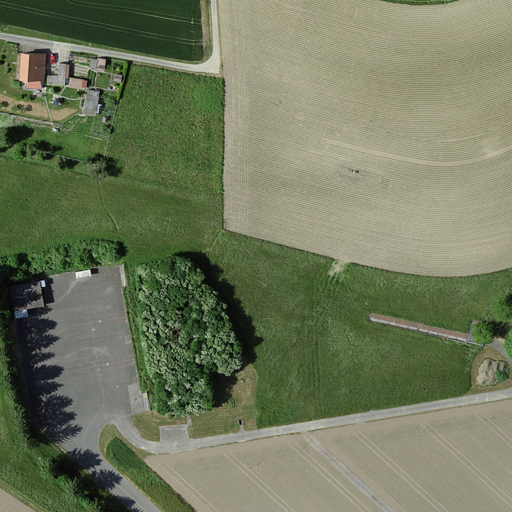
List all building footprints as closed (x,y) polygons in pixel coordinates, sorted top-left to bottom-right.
[(47,57),(25,56),(24,75),(30,75),(30,87),(46,88),(47,57)] [(67,82),(68,61),(60,61),(59,73),(50,72),(49,81),(67,82)] [(96,113),(101,89),(89,86),(83,110),(96,113)] [(15,314),(29,312),(28,304),(44,303),(42,279),(12,282),(15,314)] [(151,361),(138,361),(139,388),(152,387),(151,361)]
